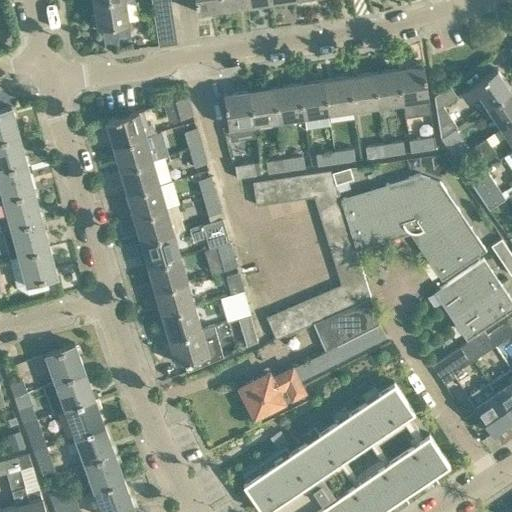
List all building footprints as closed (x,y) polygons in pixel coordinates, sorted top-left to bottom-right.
[(93,0),(96,13),(93,14),(94,25),(98,25),(98,27),(102,26),(105,46),(119,44),(118,35),(130,33),(124,0),(93,0)] [(157,0),(160,17),(173,15),(170,0),(157,0)] [(198,10),(222,6),(221,0),(195,0),(197,11),(198,11),(198,10)] [(398,68),(403,101),(405,115),(431,111),(424,63),(422,63),(422,65),(398,68)] [(378,105),(403,101),(398,68),(373,72),(378,105)] [(461,92),(466,100),(467,101),(480,93),(488,105),(511,89),(497,68),(461,92)] [(373,72),(349,75),(353,108),(378,105),(373,72)] [(353,108),(349,75),(324,79),(329,112),(353,108)] [(329,112),(324,79),(299,83),(304,115),(329,112)] [(304,115),(299,83),(274,86),(279,119),(304,115)] [(444,104),(457,95),(450,84),(435,95),(439,122),(442,137),(458,126),(449,113),(444,104)] [(254,122),(279,119),(274,86),(249,90),(254,122)] [(488,105),(502,126),(511,119),(511,90),(511,89),(488,105)] [(248,123),(254,122),(249,90),(225,93),(225,92),(223,92),(229,126),(248,123)] [(193,114),(188,96),(175,99),(180,118),(193,114)] [(0,108),(0,139),(19,134),(11,106),(0,108)] [(146,134),(155,132),(153,124),(151,122),(148,123),(143,108),(139,110),(106,119),(106,120),(107,120),(114,144),(146,134)] [(511,140),(511,119),(502,126),(508,134),(511,140)] [(189,148),(202,145),(196,126),(173,133),(179,151),(189,148)] [(0,169),(27,162),(19,134),(0,139),(0,169)] [(146,134),(114,144),(121,168),(153,158),(146,134)] [(409,138),(411,152),(436,148),(434,134),(409,138)] [(497,153),(491,145),(486,137),(473,145),(484,161),(497,153)] [(381,142),(383,156),(405,153),(403,139),(381,142)] [(383,156),(381,142),(365,145),(367,159),(383,156)] [(207,162),(202,145),(189,148),(194,166),(207,162)] [(331,149),(333,163),(355,160),(353,146),(331,149)] [(315,152),(318,166),(333,163),(331,149),(315,152)] [(268,173),(284,170),(281,150),(274,151),(275,158),(266,160),(268,173)] [(281,150),(284,170),(305,167),(303,154),(282,156),(281,150)] [(160,183),(153,158),(121,168),(128,192),(160,183)] [(253,160),(234,163),(236,177),(255,174),(253,160)] [(0,169),(0,183),(4,198),(34,190),(27,162),(0,169)] [(331,172),(335,184),(353,178),(349,166),(331,172)] [(489,208),(506,197),(486,167),(470,178),(489,208)] [(335,184),(331,172),(331,169),(298,174),(302,198),(314,196),(337,189),(335,184)] [(408,229),(410,230),(429,177),(419,173),(340,198),(340,199),(343,210),(347,221),(350,232),(354,243),(355,249),(402,234),(401,230),(400,230),(399,229),(399,228),(398,227),(398,226),(399,225),(399,224),(400,223),(401,223),(402,223),(403,223),(404,224),(405,225),(405,226),(405,227),(407,228),(408,229)] [(290,199),(302,198),(298,174),(287,176),(290,199)] [(203,196),(216,193),(211,175),(198,178),(203,196)] [(279,201),(290,199),(287,176),(276,177),(279,201)] [(268,202),(279,201),(276,177),(264,179),(268,202)] [(413,230),(416,230),(419,236),(415,239),(442,278),(458,267),(486,249),(440,180),(429,177),(410,230),(411,230),(413,230)] [(256,204),(268,202),(264,179),(253,181),(256,204)] [(135,216),(167,207),(160,183),(128,192),(135,216)] [(340,199),(340,198),(337,189),(314,196),(317,206),(340,199)] [(0,226),(1,229),(11,226),(42,218),(34,190),(4,198),(7,211),(0,213),(0,226)] [(208,214),(221,211),(216,193),(203,196),(208,214)] [(320,217),(343,210),(340,199),(317,206),(320,217)] [(142,240),(174,231),(167,207),(135,216),(142,240)] [(324,228),(347,221),(343,210),(320,217),(324,228)] [(230,241),(224,223),(223,216),(202,223),(204,230),(209,247),(216,245),(230,241)] [(11,226),(19,254),(49,246),(42,218),(11,226)] [(327,239),(350,232),(347,221),(324,228),(327,239)] [(142,240),(136,242),(140,256),(146,255),(149,262),(149,264),(181,255),(178,245),(174,231),(142,240)] [(331,250),(354,243),(350,232),(327,239),(331,250)] [(511,273),(511,253),(501,237),(491,244),(511,274),(511,273)] [(237,265),(235,259),(230,241),(216,245),(223,269),(237,265)] [(357,254),(355,249),(354,243),(331,250),(334,261),(357,254)] [(19,254),(21,264),(27,283),(57,275),(49,246),(19,254)] [(337,272),(360,265),(357,254),(334,261),(337,272)] [(181,255),(149,264),(156,288),(188,279),(181,255)] [(483,258),(447,282),(434,291),(446,308),(451,305),(455,312),(499,282),(483,258)] [(341,283),(364,276),(360,265),(337,272),(341,283)] [(225,275),(230,293),(244,290),(238,271),(225,275)] [(329,288),(339,310),(370,296),(364,276),(341,283),(329,288)] [(188,279),(156,288),(163,312),(195,303),(188,279)] [(467,339),(483,328),(511,307),(511,301),(499,282),(455,312),(459,318),(455,321),(467,339)] [(328,314),(339,310),(329,288),(319,292),(328,314)] [(236,311),(249,307),(244,290),(230,293),(220,296),(224,309),(234,306),(235,311),(236,311)] [(325,316),(328,314),(319,292),(308,297),(317,319),(325,316)] [(377,316),(370,296),(339,310),(328,314),(325,316),(337,344),(326,350),(294,365),(293,363),(270,375),(269,371),(240,385),(255,414),(283,400),(280,392),(289,387),(293,395),(304,389),(302,385),(299,379),(386,335),(379,322),(377,316)] [(313,321),(317,319),(308,297),(298,301),(307,324),(314,321),(313,321)] [(297,328),(307,324),(298,301),(287,306),(297,328)] [(170,336),(202,328),(195,303),(163,312),(170,336)] [(286,333),(297,328),(287,306),(277,311),(286,333)] [(275,337),(286,333),(277,311),(266,315),(275,337)] [(241,321),(249,343),(258,340),(250,318),(241,321)] [(503,339),(511,334),(504,322),(487,333),(495,344),(503,339)] [(202,328),(170,336),(177,361),(186,359),(189,368),(224,354),(216,324),(202,328)] [(475,335),(457,347),(468,362),(485,350),(475,335)] [(45,353),(55,381),(85,370),(75,342),(45,353)] [(468,362),(457,347),(431,364),(444,382),(454,375),(452,372),(468,362)] [(510,368),(490,381),(511,414),(511,370),(511,368),(510,367),(510,368)] [(95,397),(85,370),(55,381),(65,408),(95,397)] [(23,379),(10,384),(14,395),(27,390),(23,379)] [(313,485),(310,480),(323,471),(353,451),(384,430),(414,410),(394,380),(364,401),(333,421),(303,441),(290,450),(285,443),(270,453),(243,472),(267,508),(269,511),(375,511),(388,503),(419,483),(449,462),(429,432),(399,452),(368,473),(338,493),(332,497),(320,480),(313,485)] [(474,405),(482,416),(493,433),(494,432),(493,431),(511,418),(511,414),(490,381),(479,389),(485,397),(474,405)] [(18,408),(32,403),(27,390),(14,395),(18,408)] [(65,408),(75,435),(105,424),(95,397),(65,408)] [(34,450),(47,445),(37,417),(24,422),(34,450)] [(414,435),(420,431),(412,419),(406,423),(414,435)] [(75,435),(85,462),(114,452),(105,424),(75,435)] [(7,434),(12,450),(25,445),(20,429),(7,434)] [(277,447),(288,440),(280,430),(270,437),(277,447)] [(34,450),(42,474),(56,469),(47,445),(34,450)] [(29,451),(3,459),(7,472),(17,505),(18,511),(46,511),(43,498),(29,501),(27,493),(38,490),(32,466),(20,470),(20,468),(32,464),(29,451)] [(114,452),(85,462),(94,490),(124,479),(114,452)] [(102,511),(119,511),(126,510),(134,507),(124,479),(94,490),(102,511)] [(67,498),(66,499),(62,487),(48,493),(52,504),(52,506),(75,497),(74,496),(72,491),(65,493),(67,498)] [(80,511),(75,498),(75,497),(52,506),(54,511),(80,511)]
